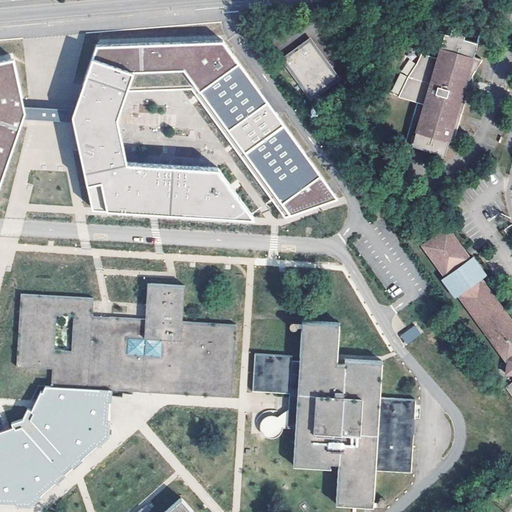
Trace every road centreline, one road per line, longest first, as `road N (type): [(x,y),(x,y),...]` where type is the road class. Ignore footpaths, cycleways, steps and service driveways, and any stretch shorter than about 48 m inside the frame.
road 1 (tertiary): [(0,15),(176,0)]
road 2 (unknown): [(495,93),(471,155),(425,183)]
